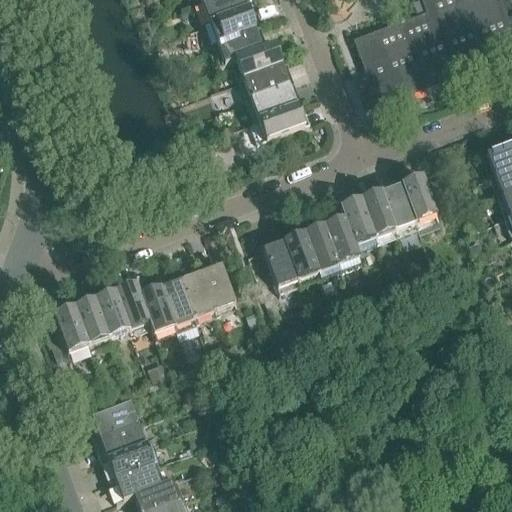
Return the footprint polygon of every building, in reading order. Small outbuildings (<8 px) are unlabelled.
[(197,0),(202,11),(230,0),(197,0)] [(240,0),(230,0),(202,11),(209,31),(247,17),(240,0)] [(420,0),(423,4),(412,8),(418,22),(403,28),(402,25),(399,26),(400,29),(353,46),(368,84),(353,89),(363,118),(511,62),(511,0),(477,0),(471,2),(470,0),(420,0)] [(247,17),(209,31),(216,51),(254,37),(247,17)] [(262,58),(262,57),(254,37),(216,51),(224,72),(236,68),(235,68),(262,58)] [(262,57),(262,58),(235,68),(236,68),(243,88),(281,74),(273,53),(262,57)] [(281,74),(243,88),(251,108),(289,94),(281,74)] [(289,94),(251,108),(258,128),(296,114),(289,94)] [(258,128),(252,131),(260,151),(266,149),(304,135),(296,114),(278,121),(258,128)] [(511,152),(486,162),(493,183),(511,175),(511,152)] [(511,175),(493,183),(501,203),(511,199),(511,175)] [(401,194),(415,232),(419,241),(420,241),(439,233),(436,225),(436,224),(422,186),(401,194)] [(401,194),(381,201),(395,239),(415,232),(401,194)] [(511,199),(501,203),(509,223),(511,222),(511,199)] [(381,201),(360,209),(375,247),(395,239),(381,201)] [(360,209),(340,217),(344,228),(356,260),(377,252),(375,247),(360,209)] [(344,228),(324,235),(340,279),(360,271),(356,260),(344,228)] [(324,235),(304,243),(320,286),(340,279),(324,235)] [(304,243),(284,250),(298,289),(300,294),(320,286),(304,243)] [(284,250),(263,258),(277,296),(298,289),(284,250)] [(200,282),(214,320),(235,312),(221,274),(200,282)] [(200,282),(180,289),(194,328),(214,320),(200,282)] [(180,289),(160,297),(174,335),(194,328),(180,289)] [(139,305),(140,305),(136,293),(115,301),(129,339),(149,332),(150,331),(139,305)] [(174,335),(160,297),(140,305),(139,305),(150,331),(149,332),(153,343),(154,343),(155,348),(176,340),(174,335)] [(115,301),(95,309),(109,347),(129,339),(115,301)] [(95,309),(74,316),(89,354),(109,347),(95,309)] [(49,326),(42,329),(56,367),(63,364),(69,366),(70,368),(90,360),(88,355),(89,354),(74,316),(55,324),(53,318),(51,319),(52,320),(49,326)] [(288,333),(275,337),(278,345),(291,340),(288,333)] [(67,375),(60,378),(68,401),(76,398),(67,375)] [(129,413),(92,427),(99,448),(136,434),(129,413)] [(494,422),(460,434),(471,464),(505,451),(494,422)] [(136,434),(99,448),(107,468),(144,454),(144,453),(136,434)] [(144,454),(107,468),(115,488),(152,474),(152,475),(158,473),(150,451),(144,453),(144,454)] [(134,504),(159,495),(159,494),(152,475),(152,474),(115,488),(123,509),(134,505),(134,504)] [(159,494),(159,495),(134,504),(134,505),(136,511),(174,511),(178,511),(170,490),(159,494)]
